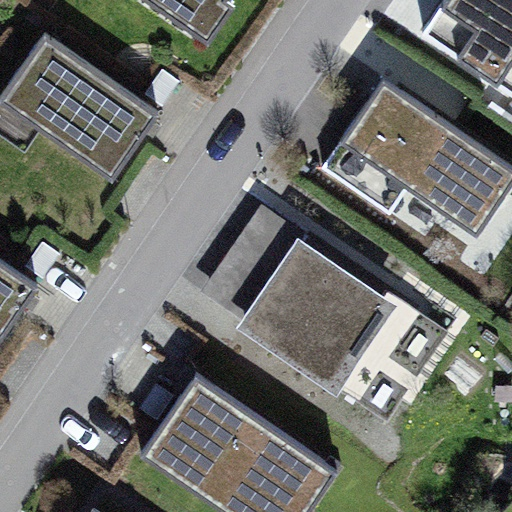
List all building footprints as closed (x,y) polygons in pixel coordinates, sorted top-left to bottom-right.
[(225,0),(147,0),(180,23),(196,0),(223,0),(225,1),(225,0)] [(511,0),(445,0),(424,31),(511,92),(511,0)] [(1,100),(114,180),(161,113),(48,33),(1,100)] [(180,82),(163,69),(146,92),(163,105),(180,82)] [(478,234),(511,184),(511,165),(384,78),(324,165),(392,212),(410,186),(478,234)] [(60,252),(43,241),(27,267),(44,278),(60,252)] [(381,299),(299,244),(246,322),(328,377),(381,299)] [(0,341),(39,285),(0,258),(0,341)] [(143,454),(227,511),(276,511),(285,498),(307,511),(308,511),(339,471),(197,372),(143,454)] [(141,406),(158,419),(175,395),(157,383),(141,406)]
